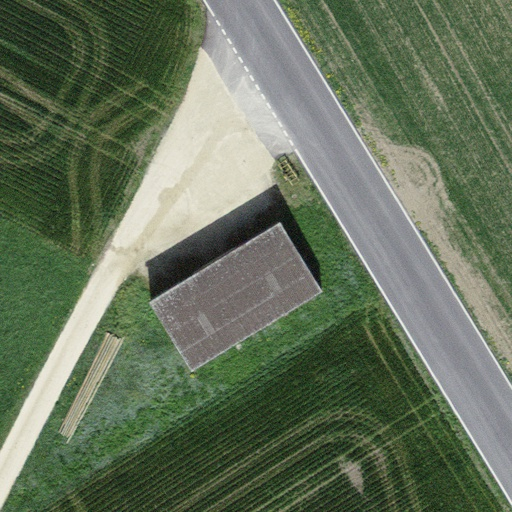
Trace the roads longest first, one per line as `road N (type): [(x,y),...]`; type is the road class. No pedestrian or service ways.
road 1 (track): [(0,488),(244,8)]
road 2 (unclassified): [(239,0),(511,449)]
